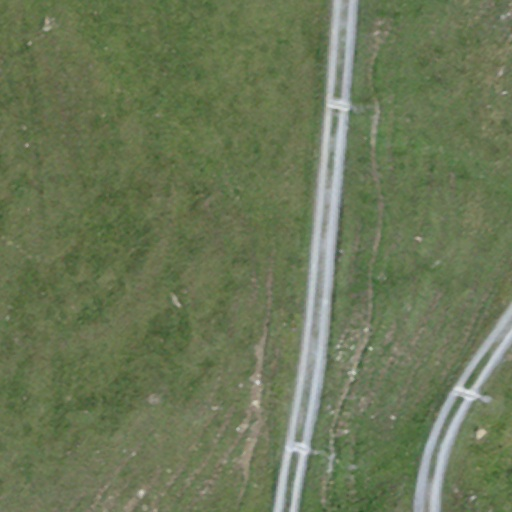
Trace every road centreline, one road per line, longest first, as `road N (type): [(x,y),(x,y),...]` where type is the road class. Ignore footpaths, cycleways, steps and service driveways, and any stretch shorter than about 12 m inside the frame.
road 1 (track): [(276,511),(333,0)]
road 2 (track): [(511,308),(456,395),(425,463),(421,511)]
